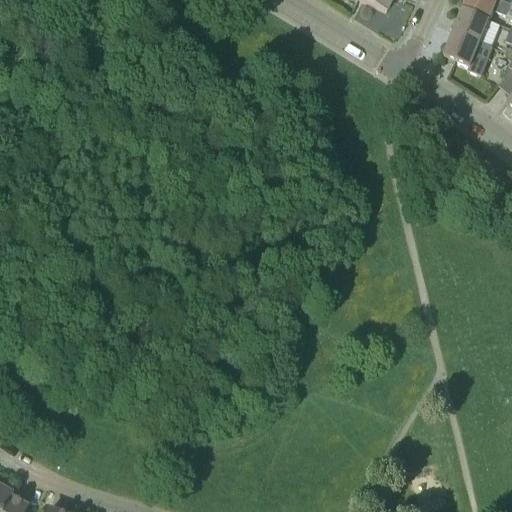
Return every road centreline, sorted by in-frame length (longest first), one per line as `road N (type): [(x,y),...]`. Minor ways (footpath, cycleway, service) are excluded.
road 1 (residential): [(144,511),(0,458)]
road 2 (residential): [(401,72),(278,0)]
road 3 (residential): [(511,150),(401,72)]
